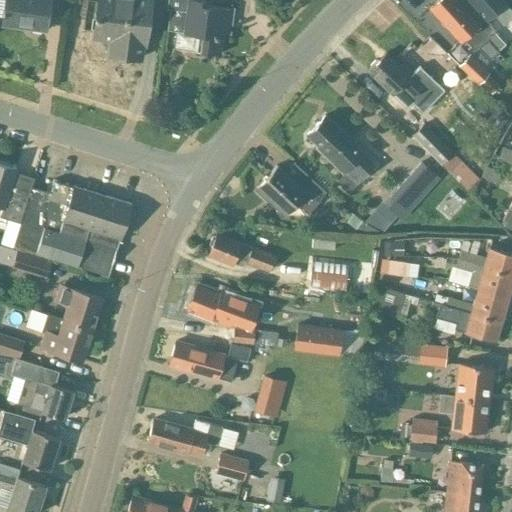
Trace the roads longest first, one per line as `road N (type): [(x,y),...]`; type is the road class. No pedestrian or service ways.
road 1 (tertiary): [(197,179),(155,271),(89,511)]
road 2 (tertiary): [(354,0),(197,179)]
road 3 (unclassified): [(197,179),(0,115)]
